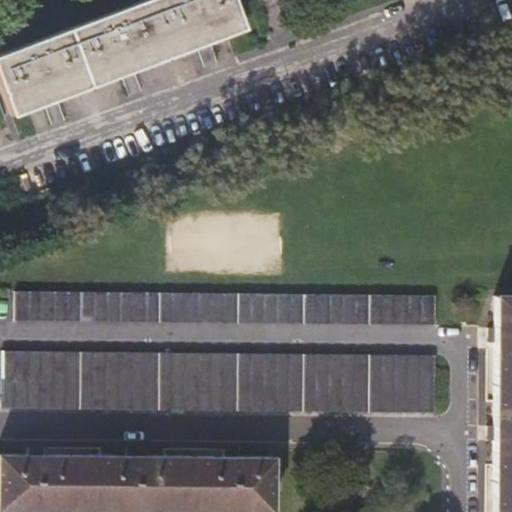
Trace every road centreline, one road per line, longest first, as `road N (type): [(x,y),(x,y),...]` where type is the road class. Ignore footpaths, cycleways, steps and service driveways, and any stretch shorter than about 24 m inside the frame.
road 1 (unknown): [(450,455),(457,356),(438,336),(0,327)]
road 2 (residential): [(0,429),(416,431),(440,441),(456,463),(455,511)]
road 3 (residential): [(430,0),(0,155)]
